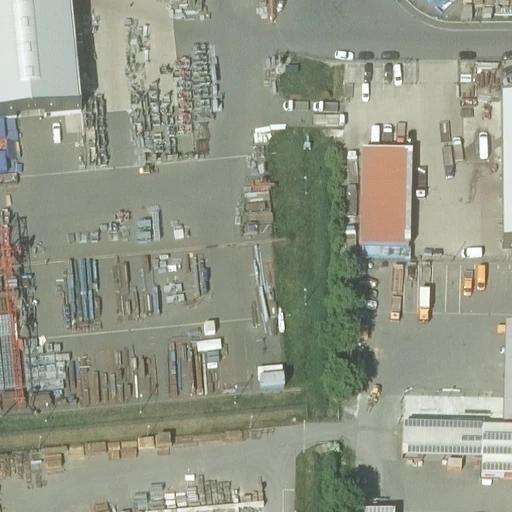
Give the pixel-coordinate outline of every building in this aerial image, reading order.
[(69,0),(0,0),(0,123),(80,115),(69,0)] [(357,0),(355,15),(378,18),(381,0),(357,0)] [(501,251),(511,251),(511,103),(500,104),(501,251)] [(411,154),(361,153),(359,251),(409,252),(411,154)] [(511,431),(402,429),(401,462),(480,463),(480,479),(511,479),(511,431)]
